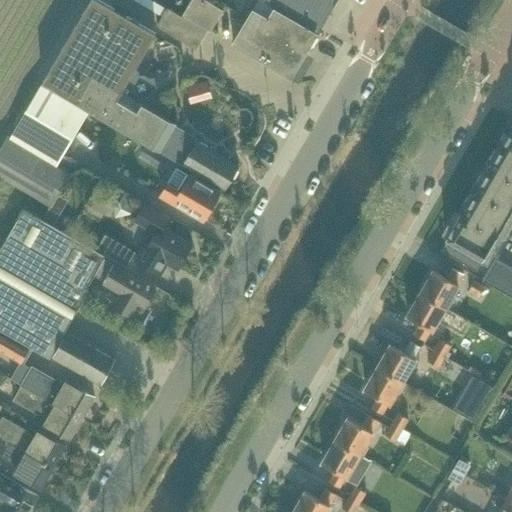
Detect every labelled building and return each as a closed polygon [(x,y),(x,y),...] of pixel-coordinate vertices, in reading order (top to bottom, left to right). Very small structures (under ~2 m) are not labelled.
[(99,0),(90,0),(42,82),(89,109),(160,151),(161,151),(182,164),(183,163),(226,188),(238,166),(209,149),(208,146),(202,142),(199,143),(195,140),(196,139),(175,126),(175,124),(136,101),(137,98),(143,98),(149,95),(151,90),(157,89),(154,76),(149,77),(145,75),(139,75),(138,70),(135,68),(156,33),(99,0)] [(211,29),(223,9),(208,0),(191,0),(184,13),(208,28),(211,29)] [(307,51),(323,23),(284,0),(277,0),(274,6),(268,16),(263,25),(307,51)] [(284,0),(323,23),(336,0),(263,0),(274,6),(277,0),(284,0)] [(208,28),(184,13),(182,15),(168,7),(157,24),(196,48),(208,28)] [(263,25),(268,16),(253,7),(232,42),(291,78),(307,51),(263,25)] [(210,87),(206,75),(185,81),(190,101),(207,97),(204,90),(210,87)] [(56,164),(89,109),(42,82),(10,137),(56,164)] [(448,235),(446,238),(448,240),(483,260),(511,209),(511,129),(504,144),(502,146),(490,167),(489,169),(477,190),(476,192),(465,211),(464,212),(462,211),(461,212),(455,223),(454,224),(448,235)] [(10,137),(8,136),(0,148),(0,177),(51,207),(52,207),(72,173),(56,164),(10,137)] [(168,182),(160,195),(173,202),(203,220),(220,192),(189,174),(177,167),(168,182)] [(116,216),(129,213),(124,193),(111,197),(116,216)] [(142,244),(134,258),(161,274),(167,263),(178,269),(193,244),(164,227),(169,218),(144,203),(133,221),(150,230),(146,236),(152,239),(148,247),(142,244)] [(0,332),(30,349),(31,347),(50,358),(90,289),(87,288),(106,255),(97,249),(24,207),(0,248),(0,332)] [(51,207),(46,214),(57,221),(61,213),(52,207),(51,207)] [(106,234),(97,249),(106,255),(126,266),(135,251),(106,234)] [(448,240),(442,250),(477,270),(483,260),(448,240)] [(511,267),(495,258),(484,279),(511,295),(511,267)] [(157,289),(114,264),(105,259),(97,274),(105,279),(103,283),(119,294),(113,306),(131,317),(139,303),(146,307),(157,289)] [(434,270),(421,292),(445,307),(459,284),(458,283),(464,273),(454,267),(448,278),(447,277),(434,270)] [(469,290),(479,297),(486,285),(475,278),(469,290)] [(421,292),(407,315),(420,323),(421,323),(415,334),(425,340),(431,329),(432,330),(445,307),(421,292)] [(101,384),(116,359),(67,331),(53,356),(101,384)] [(0,350),(21,363),(30,349),(0,332),(0,350)] [(434,349),(446,356),(452,345),(440,338),(434,349)] [(391,343),(378,366),(403,380),(416,358),(415,357),(421,347),(411,341),(405,351),(404,351),(391,343)] [(440,367),(446,356),(434,349),(427,360),(440,367)] [(65,380),(63,382),(32,364),(21,383),(53,401),(82,417),(94,397),(65,380)] [(378,366),(365,389),(377,396),(378,397),(372,407),(383,413),(389,403),(403,380),(378,366)] [(435,387),(453,397),(460,383),(443,373),(435,387)] [(473,376),(454,408),(475,420),(493,388),(473,376)] [(82,417),(53,401),(21,383),(21,384),(13,399),(37,413),(38,412),(47,417),(44,422),(70,438),(82,417)] [(392,421),(404,428),(409,419),(398,412),(392,421)] [(66,445),(38,429),(35,433),(3,414),(0,419),(0,434),(54,466),(66,445)] [(348,417),(335,440),(360,454),(374,431),(373,431),(379,420),(368,414),(362,425),(362,424),(361,424),(348,417)] [(411,433),(404,428),(392,421),(385,434),(396,441),(397,440),(404,445),(411,433)] [(54,466),(0,434),(0,453),(11,460),(19,457),(24,460),(16,473),(42,488),(54,466)] [(335,440),(322,462),(335,470),(336,470),(330,481),(341,487),(347,477),(357,483),(370,459),(360,454),(335,440)] [(458,460),(454,467),(465,473),(469,466),(458,460)] [(465,473),(454,467),(450,474),(461,481),(465,473)] [(0,502),(3,504),(0,509),(0,511),(1,511),(27,511),(38,494),(0,471),(0,502)] [(349,496),(361,503),(367,492),(355,485),(349,496)] [(328,511),(333,505),(331,504),(337,494),(326,487),(319,498),(306,490),(293,511),(328,511)] [(511,511),(511,503),(505,500),(507,498),(499,493),(493,502),(501,506),(498,511),(511,511)] [(350,511),(355,511),(361,503),(349,496),(342,507),(350,511)]
